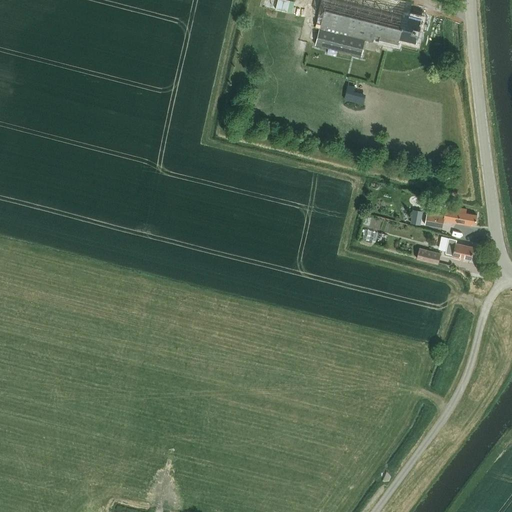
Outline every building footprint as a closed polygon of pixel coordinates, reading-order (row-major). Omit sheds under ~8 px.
[(321,0),(315,28),(319,29),(315,45),(319,46),(318,50),(328,52),(329,49),(361,57),(366,40),(373,42),(374,38),(398,44),(400,38),(416,42),(421,18),(409,15),(411,3),(397,0),(321,0)] [(426,213),(424,225),(442,228),(443,221),(471,226),(471,223),(475,224),(477,215),(466,213),(466,209),(446,205),(444,213),(434,211),(433,214),(426,213)] [(412,224),(420,226),(423,214),(416,212),(412,224)] [(471,259),(474,247),(456,243),(457,240),(449,238),(445,253),(454,255),(453,257),(460,259),(460,257),(471,259)] [(441,253),(419,247),(416,258),(438,264),(441,253)]
